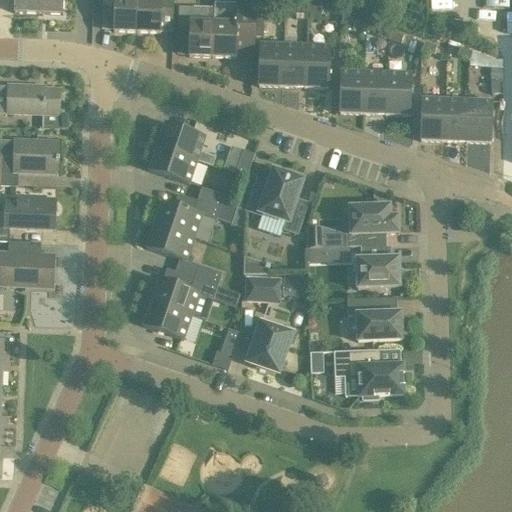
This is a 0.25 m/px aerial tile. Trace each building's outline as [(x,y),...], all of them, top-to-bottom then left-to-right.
[(38,0),(15,0),(14,16),(38,16),(38,0)] [(38,0),(38,16),(62,17),(63,0),(38,0)] [(136,36),(137,1),(125,0),(124,0),(102,0),(102,9),(113,9),(113,35),(136,36)] [(137,0),(137,1),(136,36),(159,36),(160,10),(174,11),(173,0),(137,0)] [(253,36),(253,39),(263,40),(263,26),(255,26),(255,4),(236,3),(235,6),(214,5),(214,9),(213,9),(211,60),(235,61),(235,57),(236,36),(253,36)] [(308,15),(310,7),(298,3),(296,11),(308,15)] [(310,7),(308,15),(320,18),(322,10),(310,7)] [(211,60),(213,9),(177,8),(177,33),(189,34),(188,60),(211,60)] [(352,30),(355,22),(343,18),(340,26),(352,30)] [(388,41),(391,33),(379,29),(376,38),(388,41)] [(391,33),(388,41),(400,45),(403,37),(391,33)] [(434,56),(437,48),(424,44),(421,52),(434,56)] [(281,90),(282,47),(258,46),(257,89),(281,90)] [(304,91),(305,48),(282,47),(281,90),(304,91)] [(305,48),(304,91),(327,92),(329,49),(305,48)] [(469,62),(472,54),(459,50),(457,58),(469,62)] [(362,117),(363,75),(340,74),(338,116),(362,117)] [(385,118),(386,75),(363,75),(362,117),(385,118)] [(386,75),(385,118),(408,119),(410,76),(386,75)] [(491,96),(500,96),(500,83),(490,84),(491,96)] [(58,132),(59,117),(59,94),(31,92),(31,90),(0,88),(0,115),(42,117),(42,131),(58,132)] [(443,144),(445,102),(421,101),(419,144),(443,144)] [(466,145),(467,103),(445,102),(443,144),(466,145)] [(467,103),(466,145),(490,146),(491,103),(467,103)] [(156,151),(197,164),(204,140),(164,127),(156,151)] [(55,177),(56,146),(14,144),(14,160),(0,159),(0,188),(17,189),(18,176),(55,177)] [(189,188),(197,164),(156,151),(148,174),(189,188)] [(245,182),(254,157),(242,153),(234,178),(245,182)] [(295,203),(302,184),(273,174),(269,185),(256,181),(246,213),(259,218),(260,216),(286,225),(284,232),(296,237),(306,206),(295,203)] [(197,203),(220,210),(224,198),(201,190),(197,203)] [(0,244),(8,244),(9,231),(54,233),(55,203),(5,201),(4,230),(0,230),(0,244)] [(216,224),(220,210),(197,203),(193,215),(161,204),(153,228),(194,242),(201,219),(216,224)] [(234,215),(231,226),(244,230),(245,212),(236,209),(234,215)] [(360,250),(385,248),(385,237),(397,237),(397,219),(389,219),(389,209),(373,209),(348,210),(349,237),(344,237),(344,250),(360,250)] [(186,265),(194,242),(153,228),(145,252),(186,265)] [(308,251),(323,251),(323,231),(307,231),(308,251)] [(40,259),(40,245),(9,244),(9,259),(0,258),(0,290),(51,292),(53,260),(40,259)] [(398,260),(392,261),(386,261),(385,248),(360,250),(360,262),(355,262),(356,292),(399,291),(398,284),(401,284),(401,272),(398,272),(398,266),(398,260)] [(267,274),(267,260),(246,261),(246,274),(267,274)] [(194,281),(217,288),(221,276),(198,268),(194,281)] [(172,287),(158,282),(150,306),(191,320),(198,297),(213,302),(217,288),(194,281),(176,274),(172,287)] [(278,305),(279,283),(246,282),(245,304),(278,305)] [(373,317),(372,302),(346,303),(347,319),(356,318),(357,345),(401,343),(400,330),(403,330),(402,319),(400,319),(400,316),(373,317)] [(183,343),(191,320),(150,306),(142,330),(183,343)] [(278,375),(284,356),(290,338),(260,327),(247,365),(278,375)] [(232,360),(240,335),(228,331),(220,356),(232,360)] [(355,399),(399,398),(398,368),(374,369),(373,353),(329,354),(330,378),(354,377),(355,399)] [(310,375),(318,375),(317,355),(309,355),(310,375)] [(195,511),(144,489),(133,511),(195,511)]
